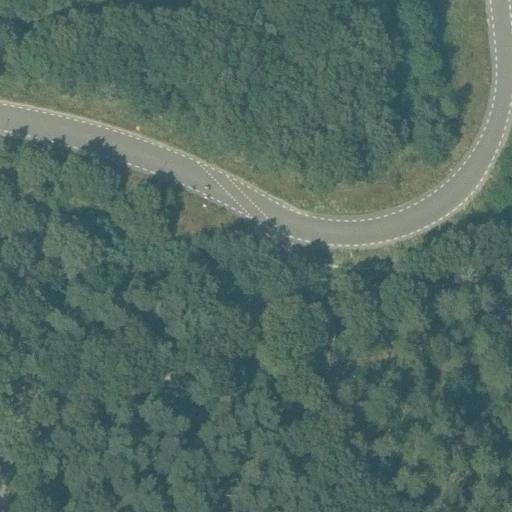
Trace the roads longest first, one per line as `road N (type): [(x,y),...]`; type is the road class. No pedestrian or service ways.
road 1 (unclassified): [(0,117),(84,135),(189,172),(304,226),(359,235),(402,225),(465,182),(491,136),(504,57),(500,0)]
road 2 (track): [(385,511),(257,347),(0,429)]
